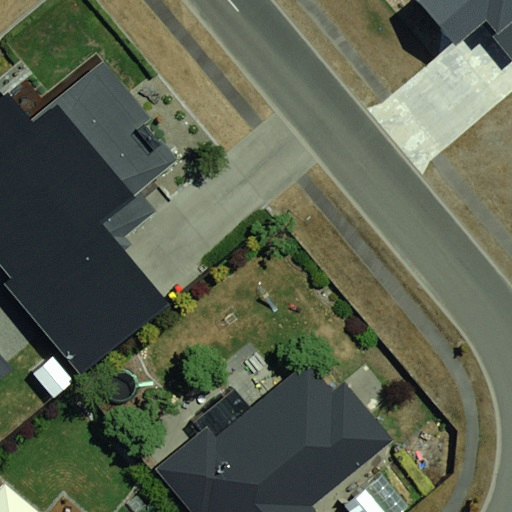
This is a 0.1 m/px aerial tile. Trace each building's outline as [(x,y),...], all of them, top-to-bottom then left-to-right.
[(132,45),(86,0),(80,0),(59,22),(108,69),(132,45)] [(511,0),(418,0),(457,48),(485,26),(511,59),(511,0)] [(0,109),(0,273),(38,324),(66,361),(150,298),(103,235),(128,216),(40,99),(9,122),(0,109)] [(290,357),(142,475),(171,511),(290,511),(284,504),(360,444),(290,357)] [(392,511),(367,483),(340,507),(344,511),(392,511)] [(0,511),(24,511),(0,494),(0,511)]
